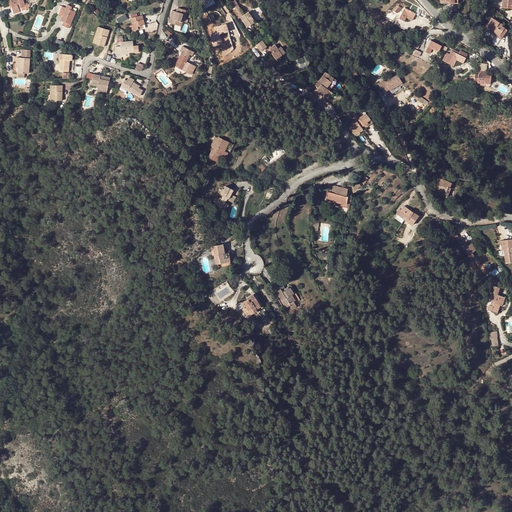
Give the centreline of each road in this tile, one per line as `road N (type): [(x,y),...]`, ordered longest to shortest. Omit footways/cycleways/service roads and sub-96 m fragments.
road 1 (residential): [(356,158),(331,114),(258,63),(219,0)]
road 2 (residential): [(511,215),(447,218),(428,205),(406,168),(356,158)]
road 3 (residential): [(251,263),(246,235),(281,203),(289,183),(356,158)]
road 4 (unknown): [(168,0),(147,71),(88,59)]
road 5 (residential): [(421,0),(511,80)]
